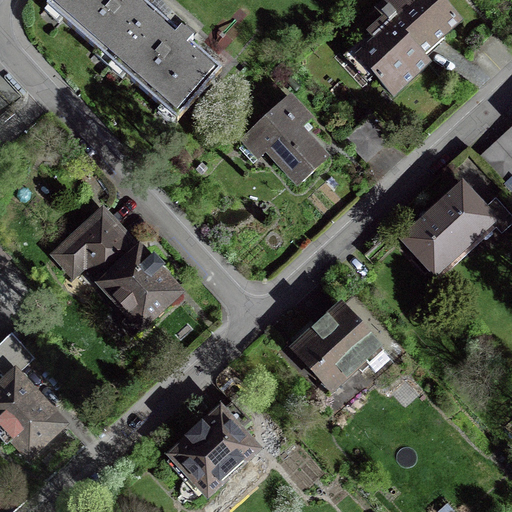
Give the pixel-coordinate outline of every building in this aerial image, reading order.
[(156,15),(139,0),(53,0),(49,5),(114,62),(156,15)] [(439,0),(407,0),(403,4),(399,0),(390,0),(378,11),(386,19),(369,35),(376,43),(359,59),(393,96),(428,64),(422,57),(460,22),(439,0)] [(220,71),(156,15),(114,62),(178,118),(220,71)] [(309,120),(290,99),(252,134),(254,136),(240,149),(253,164),(267,151),(299,185),(327,160),(299,130),(309,120)] [(369,118),(358,129),(376,149),(387,139),(369,118)] [(358,129),(346,139),(365,159),(376,149),(358,129)] [(511,133),(494,151),(511,170),(511,133)] [(511,175),(511,170),(494,151),(481,162),(502,185),(511,175)] [(463,186),(403,240),(435,275),(493,222),(502,232),(511,222),(511,218),(488,192),(478,202),(463,186)] [(84,265),(141,326),(177,294),(103,214),(57,257),(74,275),(84,265)] [(0,245),(0,268),(11,258),(0,245)] [(298,345),(293,350),(331,393),(365,362),(375,373),(390,359),(342,307),(316,330),(311,324),(294,340),(298,345)] [(36,336),(39,333),(39,324),(36,320),(31,320),(27,323),(27,332),(31,336),(36,336)] [(63,425),(16,374),(33,358),(11,333),(0,343),(0,372),(8,381),(0,388),(0,433),(9,444),(13,439),(29,456),(63,425)] [(189,441),(167,462),(184,481),(181,485),(180,489),(181,494),(183,498),(187,501),(192,502),(196,501),(200,498),(207,492),(208,493),(255,450),(239,433),(251,422),(233,402),(221,413),(205,427),(202,424),(186,438),(189,441)]
